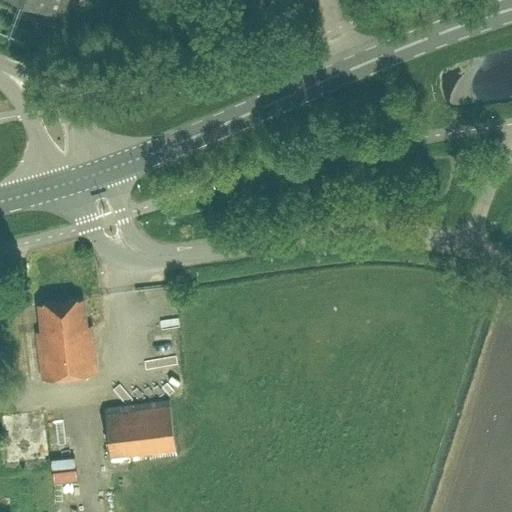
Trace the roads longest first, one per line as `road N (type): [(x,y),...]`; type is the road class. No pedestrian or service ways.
road 1 (primary): [(79,179),(511,11)]
road 2 (unclassified): [(464,245),(345,229),(157,256),(123,244),(79,179)]
road 3 (tertiary): [(0,69),(44,106),(79,179)]
road 4 (unclassified): [(464,245),(511,133)]
